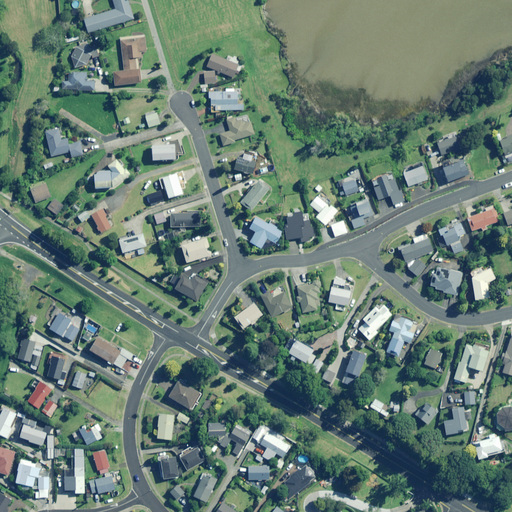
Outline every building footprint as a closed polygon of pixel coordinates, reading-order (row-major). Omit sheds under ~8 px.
[(88,33),(134,19),(128,0),(113,0),(116,9),(84,19),(88,33)] [(142,52),(147,52),(145,37),(132,38),(132,39),(121,40),(124,71),(114,72),(115,86),(142,83),(140,69),(139,69),(138,59),(142,58),(142,52)] [(70,57),(75,68),(87,64),(91,55),(92,59),(100,56),(96,46),(89,49),(87,44),(76,46),(70,57)] [(208,88),(208,84),(216,83),(215,71),(234,78),(239,64),(237,64),(238,60),(237,60),(238,56),(234,54),(233,57),(227,55),(226,59),(213,54),(208,68),(213,70),(202,71),(203,84),(200,84),(200,88),(208,88)] [(69,77),(69,82),(63,82),(63,89),(78,89),(78,90),(95,90),(95,81),(86,81),(87,73),(70,72),(70,77),(69,77)] [(234,92),(234,89),(226,89),(226,92),(213,92),(213,89),(209,89),(209,100),(211,99),(211,105),(217,105),(217,110),(243,110),(243,104),(237,104),(237,92),(234,92)] [(149,127),(160,124),(157,113),(145,116),(149,127)] [(251,123),(242,125),(241,120),(236,121),(235,117),(226,120),(230,131),(220,134),(224,146),(235,142),(234,140),(254,134),(251,123)] [(67,139),(61,140),(58,129),(45,132),(51,157),(70,152),(72,157),(83,155),(80,142),(68,144),(67,139)] [(505,155),(511,152),(511,132),(511,129),(506,131),(508,136),(499,140),(505,155)] [(441,156),(460,149),(454,133),(443,137),(444,139),(436,142),(441,156)] [(175,155),(184,155),(184,144),(151,146),(152,161),(176,159),(175,155)] [(253,155),(253,157),(244,154),(243,159),(238,158),(234,168),(253,174),(258,156),(253,155)] [(448,182),(469,174),(463,159),(457,161),(458,163),(443,168),(448,182)] [(111,170),(93,171),(93,188),(113,187),(130,174),(126,168),(125,170),(117,160),(108,166),(111,170)] [(408,186),(427,180),(422,163),(415,166),(416,169),(404,173),(408,186)] [(352,181),(351,177),(347,178),(346,175),(347,175),(346,171),(341,173),(343,176),(340,177),(346,195),(358,191),(355,180),(352,181)] [(401,190),(399,191),(393,173),(372,181),(378,200),(390,196),(393,205),(405,201),(401,190)] [(169,198),(183,194),(177,174),(163,179),(169,198)] [(36,203),(51,197),(44,180),(32,185),(34,189),(31,190),(36,203)] [(251,211),(270,188),(259,180),(240,203),(251,211)] [(329,202),(331,200),(322,191),(310,204),(320,213),(316,217),(325,226),(338,212),(329,202)] [(56,216),(64,206),(55,199),(47,209),(56,216)] [(373,215),(368,200),(358,203),(358,205),(350,208),(354,219),(351,220),(354,229),(365,225),(363,219),(373,215)] [(485,226),(499,221),(495,208),(467,218),(472,231),(482,228),(483,230),(486,229),(485,226)] [(91,215),(101,233),(111,228),(105,216),(107,216),(103,209),(91,215)] [(507,226),(511,223),(511,210),(503,213),(507,226)] [(82,223),(90,217),(86,211),(78,217),(82,223)] [(156,225),(166,221),(163,212),(153,215),(156,225)] [(304,221),(302,212),(292,213),(293,217),(286,218),(287,224),(284,225),(287,240),(300,238),(301,242),(310,241),(309,238),(314,237),(311,220),(304,221)] [(201,214),(170,214),(170,227),(174,227),(174,232),(186,232),(186,227),(201,226),(201,214)] [(271,241),(276,244),(283,232),(276,229),(278,226),(270,222),(269,224),(255,217),(249,228),(256,232),(250,242),(262,249),(265,243),(269,245),(271,241)] [(458,237),(465,234),(459,220),(445,226),(446,227),(439,230),(446,246),(450,245),(454,254),(464,250),(458,237)] [(335,237),(347,233),(343,221),(331,225),(335,237)] [(80,234),(83,229),(78,226),(75,231),(80,234)] [(161,241),(174,238),(173,233),(160,236),(161,241)] [(426,266),(416,258),(434,251),(427,233),(413,239),(414,243),(400,248),(405,262),(407,261),(408,266),(407,267),(417,276),(426,266)] [(122,253),(135,249),(136,256),(144,253),(143,247),(146,246),(143,234),(119,240),(122,253)] [(186,263),(212,255),(207,238),(181,246),(186,263)] [(457,295),(462,273),(437,268),(436,275),(433,274),(430,285),(436,286),(435,289),(443,291),(443,292),(457,295)] [(490,297),(488,283),(496,279),(490,268),(484,271),(482,268),(472,274),(473,277),(471,278),(475,300),(490,297)] [(194,275),(191,280),(181,275),(179,277),(175,275),(170,282),(175,285),(174,287),(197,301),(207,283),(194,275)] [(345,285),(345,281),(334,279),(330,303),(339,304),(338,309),(344,311),(345,306),(348,306),(352,286),(345,285)] [(320,293),(318,288),(320,285),(320,283),(319,281),(317,280),(314,281),(313,283),(296,287),(303,313),(317,309),(315,300),(318,299),(317,294),(320,293)] [(289,310),(288,309),(292,307),(285,292),(286,291),(283,284),(261,296),(274,323),(279,320),(276,315),(283,311),(284,313),(289,310)] [(243,329),(251,324),(252,325),(257,322),(255,320),(263,315),(254,303),(234,317),(243,329)] [(376,330),(392,315),(383,305),(378,310),(376,307),(363,319),(366,322),(359,329),(369,340),(378,333),(376,330)] [(29,312),(24,319),(32,325),(37,318),(29,312)] [(59,313),(50,329),(72,341),(79,329),(70,324),(72,320),(59,313)] [(409,331),(413,322),(402,317),(402,316),(396,313),(388,330),(394,333),(386,351),(398,357),(405,341),(410,343),(414,333),(409,331)] [(294,328),(300,326),(297,318),(292,319),(294,328)] [(25,334),(30,328),(22,322),(17,329),(25,334)] [(89,342),(93,334),(85,329),(80,337),(89,342)] [(511,332),(506,354),(503,353),(500,363),(504,364),(501,372),(511,375),(511,332)] [(366,344),(352,335),(348,341),(349,345),(348,346),(352,349),(353,347),(357,346),(363,349),(366,344)] [(45,345),(23,337),(16,358),(28,362),(27,366),(37,369),(45,345)] [(121,348),(120,350),(96,337),(89,351),(121,369),(127,358),(130,360),(133,355),(121,348)] [(312,354),(314,350),(296,340),(295,341),(290,338),(284,348),(289,351),(289,353),(311,365),(311,367),(319,371),(323,363),(315,358),(316,356),(312,354)] [(475,340),(473,347),(466,345),(461,362),(460,362),(453,381),(460,383),(460,381),(466,383),(471,367),(483,371),(491,345),(475,340)] [(347,371),(342,383),(353,388),(367,355),(354,349),(345,370),(347,371)] [(430,349),(424,364),(437,368),(438,363),(440,363),(441,358),(440,358),(442,353),(430,349)] [(62,371),(65,359),(52,355),(49,363),(51,364),(47,376),(59,380),(58,383),(64,385),(68,372),(62,371)] [(331,383),(336,374),(327,369),(322,379),(331,383)] [(82,388),(87,375),(77,371),(72,385),(82,388)] [(170,396),(191,408),(199,393),(186,385),(188,381),(181,377),(170,396)] [(46,398),(52,390),(37,380),(33,386),(36,388),(27,401),(51,417),(58,406),(46,398)] [(465,404),(475,404),(474,392),(464,392),(465,404)] [(381,409),(384,405),(375,399),(370,407),(386,417),(388,413),(381,409)] [(210,413),(216,403),(210,400),(205,409),(210,413)] [(428,424),(438,412),(427,402),(416,415),(428,424)] [(511,405),(507,405),(503,406),(499,409),(496,415),(496,421),(497,425),(501,428),(505,430),(511,430),(511,429),(511,405)] [(20,433),(19,436),(42,444),(47,432),(35,427),(36,422),(16,415),(17,414),(4,407),(0,414),(0,435),(6,438),(11,430),(20,433)] [(470,411),(464,412),(464,408),(451,411),(453,419),(443,422),(446,435),(458,432),(458,431),(468,429),(466,420),(472,419),(470,411)] [(187,422),(190,417),(179,412),(176,419),(183,423),(184,421),(187,422)] [(95,423),(97,418),(90,414),(87,419),(95,423)] [(171,439),(173,415),(159,414),(157,438),(171,439)] [(235,427),(231,434),(228,432),(226,436),(225,434),(225,422),(208,423),(209,437),(218,436),(222,443),(221,444),(227,447),(231,439),(237,442),(232,450),(239,454),(250,435),(235,427)] [(100,433),(102,432),(98,424),(91,427),(92,429),(87,432),(85,427),(73,433),(77,440),(83,437),(87,445),(102,437),(100,433)] [(283,458),(291,445),(259,426),(252,438),(267,447),(262,456),(271,461),(276,453),(283,458)] [(496,454),(506,452),(505,447),(507,444),(504,443),(503,440),(499,441),(498,437),(495,437),(494,434),(486,436),(487,440),(475,443),(478,459),(488,457),(487,453),(496,451),(496,454)] [(0,472),(8,475),(15,451),(0,446),(0,472)] [(188,470),(205,460),(197,447),(180,457),(188,470)] [(67,465),(67,472),(56,472),(56,477),(63,477),(63,490),(76,490),(76,493),(85,493),(84,449),(74,449),(74,465),(67,465)] [(107,468),(110,467),(104,449),(92,453),(99,475),(108,472),(107,468)] [(263,458),(253,452),(249,457),(254,460),(255,459),(260,462),(263,458)] [(163,478),(178,476),(176,457),(161,459),(163,478)] [(36,461),(36,463),(21,459),(14,482),(30,486),(30,489),(39,489),(39,492),(35,492),(35,498),(48,498),(48,489),(50,488),(49,468),(40,468),(42,462),(36,461)] [(281,469),(285,462),(279,459),(275,465),(281,469)] [(282,484),(293,497),(317,476),(314,473),(317,471),(313,466),(310,468),(306,464),(282,484)] [(247,479),(269,480),(270,466),(248,465),(247,479)] [(206,503),(218,479),(204,473),(193,496),(206,503)] [(111,475),(89,481),(93,495),(115,489),(111,475)] [(366,499),(372,489),(363,483),(357,493),(366,499)] [(176,500),(185,493),(178,484),(169,491),(176,500)] [(265,494),(269,487),(264,485),(260,492),(265,494)] [(7,511),(9,510),(7,508),(12,500),(0,492),(0,511),(7,511)] [(237,511),(223,502),(216,511),(237,511)]
